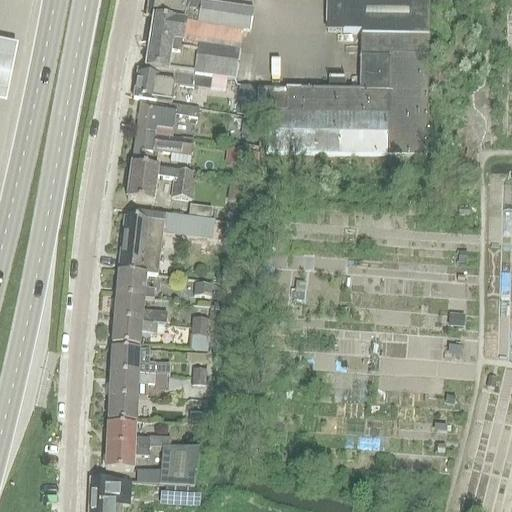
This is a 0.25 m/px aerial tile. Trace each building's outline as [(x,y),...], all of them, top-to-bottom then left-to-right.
[(250,33),(253,12),(200,4),(200,3),(179,0),(148,0),(146,18),(182,23),(250,33)] [(257,91),(257,115),(267,115),(266,156),(426,158),(429,37),(429,0),(325,0),(325,35),(361,35),(360,58),(359,93),(257,91)] [(150,39),(145,71),(168,74),(169,72),(194,75),(197,55),(198,47),(183,44),(186,25),(153,20),(152,26),(150,39)] [(239,53),(198,47),(197,55),(194,75),(212,78),(228,81),(235,82),(239,53)] [(0,48),(0,107),(7,109),(18,52),(3,49),(0,48)] [(137,75),(133,100),(156,104),(171,106),(174,86),(198,90),(199,80),(140,71),(139,75),(137,75)] [(203,80),(199,80),(198,90),(210,92),(211,82),(203,80)] [(252,118),(256,89),(240,87),(236,115),(252,118)] [(141,106),(137,134),(156,137),(156,134),(172,136),(175,117),(184,119),(201,122),(203,112),(172,107),(171,111),(141,106)] [(244,120),(241,136),(252,138),(255,122),(244,120)] [(156,137),(137,134),(132,162),(156,166),(157,154),(190,159),(191,142),(181,141),(181,142),(156,139),(156,137)] [(235,151),(233,166),(250,167),(257,168),(257,164),(258,154),(235,151)] [(132,167),(127,202),(153,205),(157,179),(174,181),(175,173),(132,167)] [(174,181),(171,199),(191,202),(194,175),(175,173),(174,181)] [(231,182),(229,195),(241,197),(243,184),(242,184),(231,182)] [(188,220),(191,220),(210,223),(211,210),(189,208),(188,220)] [(191,220),(188,220),(149,215),(148,222),(124,219),(118,273),(145,276),(157,278),(162,235),(189,238),(191,220)] [(467,255),(459,255),(458,265),(466,265),(467,255)] [(118,274),(116,298),(143,302),(143,301),(153,302),(154,292),(144,291),(145,276),(118,274)] [(296,284),(293,305),(303,306),(305,285),(296,284)] [(211,300),(211,288),(194,286),(193,298),(211,300)] [(114,322),(157,326),(166,327),(167,315),(142,313),(143,302),(116,298),(114,322)] [(454,318),(453,330),(462,330),(463,319),(454,318)] [(192,321),(191,329),(208,331),(209,322),(192,321)] [(157,326),(114,322),(111,347),(139,349),(140,336),(156,337),(157,326)] [(208,331),(191,329),(190,339),(208,340),(208,331)] [(110,375),(155,377),(169,377),(170,367),(138,366),(139,352),(111,351),(110,375)] [(192,371),(192,379),(205,380),(206,372),(192,371)] [(154,389),(155,377),(110,375),(109,398),(137,400),(137,388),(154,389)] [(205,380),(192,379),(192,389),(204,389),(205,380)] [(497,381),(489,379),(487,388),(494,390),(497,381)] [(137,400),(109,398),(108,423),(136,425),(137,400)] [(447,406),(454,407),(456,399),(448,398),(447,406)] [(202,416),(202,426),(214,427),(214,409),(202,408),(202,416)] [(189,415),(189,425),(202,426),(202,416),(189,415)] [(149,450),(149,442),(134,441),(135,429),(107,427),(106,447),(106,448),(149,450)] [(196,428),(196,443),(206,444),(206,429),(196,428)] [(149,450),(163,451),(169,451),(170,449),(170,441),(149,440),(149,442),(149,450)] [(444,455),(445,448),(437,447),(436,455),(444,455)] [(148,460),(149,450),(106,448),(105,472),(133,473),(133,459),(148,460)] [(137,485),(194,491),(200,451),(170,449),(169,451),(163,451),(160,475),(137,473),(137,485)] [(90,482),(88,511),(121,511),(122,506),(127,506),(128,485),(113,484),(113,483),(90,482)] [(164,489),(162,507),(196,510),(197,492),(164,489)]
